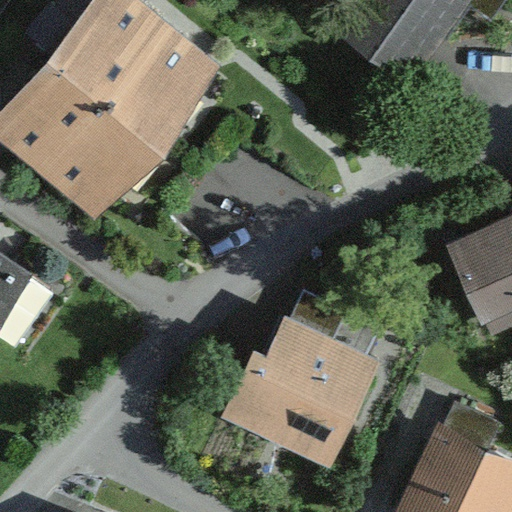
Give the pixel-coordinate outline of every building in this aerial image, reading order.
[(160,131),(222,56),(152,0),(78,0),(47,39),(160,131)] [(472,0),(489,12),(498,0),(337,0),(328,14),(411,75),(465,0),(472,0)] [(0,127),(98,208),(160,131),(47,39),(0,96),(0,127)] [(481,311),(483,310),(492,330),(511,321),(511,200),(444,231),(481,311)] [(0,242),(0,331),(21,347),(64,289),(0,242)] [(292,305),(282,300),(264,337),(253,332),(219,403),(328,455),(380,347),(369,341),(380,318),(303,281),(292,305)] [(499,416),(455,395),(446,413),(437,410),(389,511),(391,511),(507,511),(511,503),(511,444),(490,434),(499,416)]
